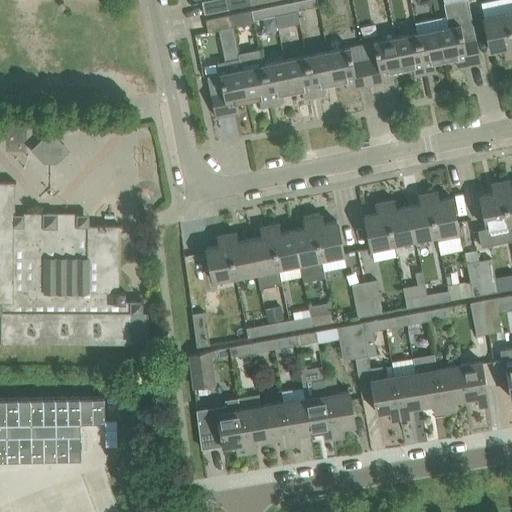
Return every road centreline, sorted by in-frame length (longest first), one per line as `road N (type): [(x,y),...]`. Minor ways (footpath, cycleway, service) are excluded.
road 1 (residential): [(511,135),(200,199),(159,0)]
road 2 (residential): [(247,511),(243,496),(511,454)]
